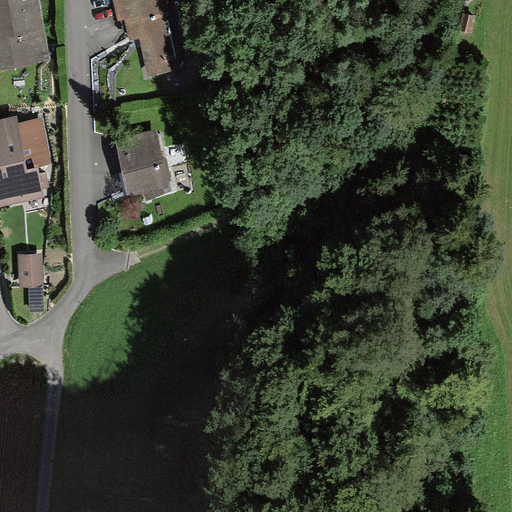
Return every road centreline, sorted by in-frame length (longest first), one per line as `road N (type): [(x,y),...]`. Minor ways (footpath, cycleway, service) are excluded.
road 1 (track): [(83,279),(241,215),(471,0)]
road 2 (residential): [(0,352),(54,325),(83,279),(79,0)]
